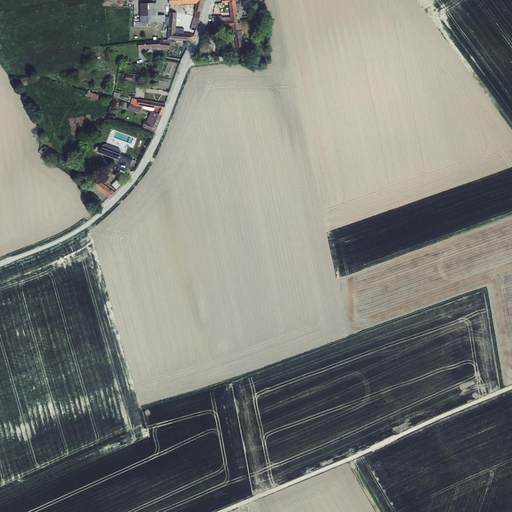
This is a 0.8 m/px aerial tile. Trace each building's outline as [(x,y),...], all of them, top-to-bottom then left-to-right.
[(133,22),(133,27),(154,27),(154,22),(165,22),(165,15),(158,15),(158,3),(155,3),(154,0),(142,0),(143,3),(140,4),(140,22),(133,22)] [(169,0),(169,5),(170,5),(170,7),(174,7),(174,4),(196,4),(194,17),(192,22),(192,21),(191,25),(190,25),(190,27),(191,27),(190,29),(195,31),(199,21),(198,21),(204,0),(169,0)] [(235,2),(229,2),(231,17),(231,21),(238,20),(242,19),(241,12),(240,1),(238,1),(235,2)] [(167,17),(166,25),(168,25),(167,40),(192,41),(189,34),(184,33),(184,29),(176,28),(177,13),(169,12),(169,17),(167,17)] [(231,21),(231,17),(222,17),(222,16),(212,16),(212,28),(232,27),(231,21)] [(231,21),(232,27),(234,38),(234,37),(242,36),(243,36),(240,23),(238,23),(238,20),(231,21)] [(242,36),(234,37),(236,48),(243,47),(242,36)] [(145,42),(138,42),(138,49),(146,48),(146,49),(159,48),(159,49),(169,50),(170,40),(145,41),(145,42)] [(204,41),(197,55),(204,58),(210,44),(208,43),(209,42),(206,40),(205,42),(204,41)] [(88,92),(86,96),(98,100),(99,95),(88,92)] [(131,98),(130,105),(134,106),(141,108),(151,111),(153,112),(162,115),(164,110),(165,104),(139,99),(139,100),(131,98)] [(153,112),(151,111),(146,121),(145,121),(142,127),(154,133),(162,115),(153,112)] [(96,147),(95,150),(96,152),(99,153),(130,164),(132,160),(119,154),(120,151),(112,148),(112,147),(105,144),(103,148),(102,148),(98,147),(96,147)] [(94,178),(90,183),(93,185),(91,189),(96,193),(98,190),(109,198),(113,192),(98,180),(97,181),(94,178)] [(112,185),(111,186),(114,189),(115,188),(116,190),(121,185),(116,180),(111,185),(112,185)]
